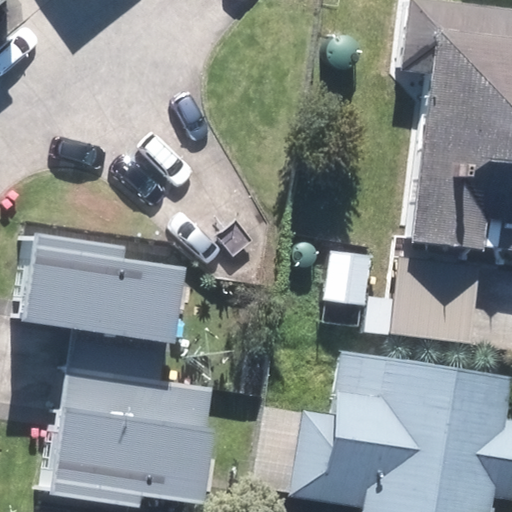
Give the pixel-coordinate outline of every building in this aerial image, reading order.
[(511,8),(426,0),(406,0),(382,236),(511,248),(511,8)] [(182,255),(26,230),(12,317),(168,342),(182,255)] [(368,248),(293,241),(289,293),(363,300),(368,248)] [(475,256),(391,251),(386,334),(470,339),(475,256)] [(511,511),(511,373),(307,348),(288,508),(320,511),(511,511)] [(212,379),(64,357),(45,485),(192,507),(212,379)]
